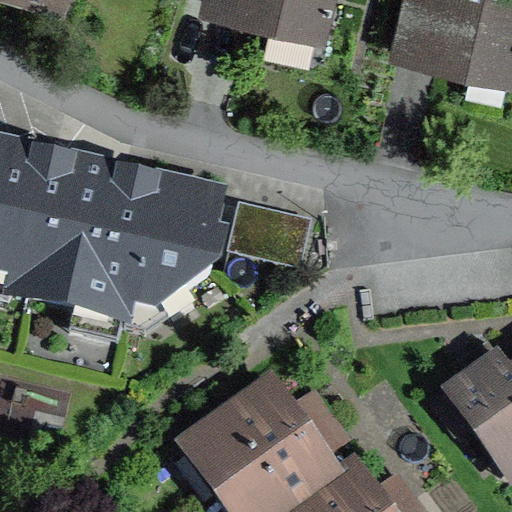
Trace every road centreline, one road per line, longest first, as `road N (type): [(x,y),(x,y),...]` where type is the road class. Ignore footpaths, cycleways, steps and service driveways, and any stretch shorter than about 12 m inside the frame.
road 1 (residential): [(437,197),(29,511)]
road 2 (residential): [(437,197),(152,134),(0,60)]
